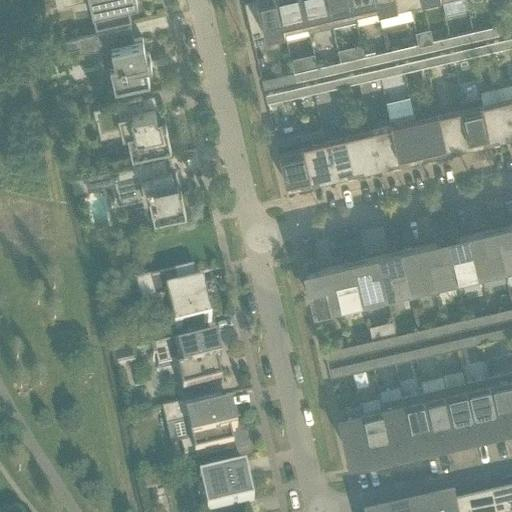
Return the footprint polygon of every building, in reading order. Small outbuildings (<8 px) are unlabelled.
[(77,0),(77,1),(81,0),(89,0),(89,1),(90,1),(95,23),(130,15),(128,2),(137,0),(136,0),(77,0)] [(285,37),(276,0),(249,0),(244,1),(253,44),(285,37)] [(276,0),(285,37),(286,37),(284,29),(306,24),(308,32),(309,31),(301,0),(276,0)] [(301,0),(309,31),(332,26),(325,0),(301,0)] [(325,0),(332,26),(355,21),(350,0),(325,0)] [(350,0),(355,21),(356,20),(354,13),(376,8),(378,15),(379,15),(375,0),(350,0)] [(375,0),(379,15),(410,8),(407,0),(375,0)] [(407,0),(410,8),(441,1),(440,0),(407,0)] [(130,25),(96,33),(104,68),(109,67),(114,88),(149,80),(146,69),(144,69),(143,64),(151,62),(149,52),(146,53),(142,38),(133,40),(130,25)] [(497,25),(472,31),(474,40),(499,34),(497,25)] [(472,31),(449,36),(451,45),(474,40),(472,31)] [(449,36),(417,44),(420,53),(451,45),(449,36)] [(66,50),(80,47),(78,37),(64,40),(66,50)] [(511,37),(491,42),(493,51),(511,46),(511,37)] [(491,42),(469,47),(471,56),(493,51),(491,42)] [(417,44),(386,51),(388,60),(420,53),(417,44)] [(469,47),(446,52),(448,61),(471,56),(469,47)] [(386,51),(363,56),(365,65),(388,60),(386,51)] [(446,52),(424,57),(426,66),(448,61),(446,52)] [(363,56),(340,62),(342,71),(365,65),(363,56)] [(424,57),(401,63),(403,72),(426,66),(424,57)] [(340,62),(316,67),(318,76),(342,71),(340,62)] [(401,63),(377,68),(379,77),(403,72),(401,63)] [(316,67),(293,72),(295,81),(318,76),(316,67)] [(377,68),(355,73),(357,82),(379,77),(377,68)] [(295,81),(293,72),(262,80),(264,89),(295,81)] [(355,73),(333,79),(335,87),(357,82),(355,73)] [(333,79),(311,84),(313,93),(335,87),(333,79)] [(311,84),(289,89),(291,98),(313,93),(311,84)] [(511,84),(501,86),(504,98),(511,131),(511,84)] [(291,98),(289,89),(265,94),(267,103),(291,98)] [(388,99),(391,114),(414,110),(411,95),(388,99)] [(480,96),(458,101),(460,108),(468,143),(477,141),(477,143),(490,140),(482,103),(480,96)] [(126,134),(131,155),(170,145),(165,123),(160,124),(158,115),(156,116),(154,108),(144,110),(141,97),(92,109),(95,119),(98,118),(100,131),(121,126),(124,134),(126,134)] [(511,131),(504,98),(482,103),(490,140),(503,137),(503,135),(511,132),(511,131)] [(460,108),(437,113),(446,150),(459,148),(458,145),(468,143),(460,108)] [(412,111),(389,117),(399,161),(413,158),(412,155),(422,153),(412,111)] [(413,111),(412,111),(422,153),(431,151),(432,154),(446,150),(437,113),(415,118),(413,111)] [(390,124),(368,129),(377,164),(385,162),(386,164),(399,161),(389,117),(388,117),(390,124)] [(321,128),(299,133),(310,182),(323,179),(322,176),(332,174),(324,139),(321,128)] [(368,129),(346,134),(355,171),(367,169),(367,166),(377,164),(368,129)] [(299,133),(275,139),(286,185),(296,182),(296,185),(310,182),(299,133)] [(346,134),(324,139),(332,174),(341,172),(341,175),(355,171),(346,134)] [(112,173),(111,173),(113,179),(115,179),(118,191),(121,201),(144,196),(144,199),(151,197),(154,214),(152,215),(153,219),(185,212),(180,189),(178,190),(176,180),(172,181),(171,176),(172,176),(171,172),(168,173),(152,176),(149,164),(114,172),(114,173),(112,173)] [(110,169),(82,176),(86,190),(113,183),(110,169)] [(86,190),(82,176),(70,179),(74,192),(86,190)] [(503,212),(491,215),(494,227),(504,274),(511,272),(511,222),(505,224),(503,212)] [(456,223),(444,226),(458,285),(481,279),(470,232),(458,235),(456,223)] [(435,240),(423,243),(434,290),(458,285),(444,226),(432,229),(435,240)] [(494,227),(470,232),(481,279),(504,274),(494,227)] [(423,243),(400,248),(411,295),(434,290),(423,243)] [(400,248),(377,254),(388,301),(411,295),(400,248)] [(377,254),(353,259),(364,306),(388,301),(377,254)] [(315,256),(303,258),(316,317),(341,312),(330,265),(318,267),(315,256)] [(353,259),(330,265),(341,312),(364,306),(353,259)] [(174,331),(211,323),(202,286),(196,287),(193,271),(135,285),(140,307),(167,301),(174,331)] [(511,317),(511,306),(496,311),(498,320),(511,317)] [(481,314),(465,318),(468,328),(484,324),(481,314)] [(468,328),(465,318),(449,322),(451,331),(468,328)] [(435,325),(419,329),(421,338),(437,335),(435,325)] [(421,338),(419,329),(402,332),(405,342),(421,338)] [(495,329),(479,332),(481,342),(497,338),(495,329)] [(481,342),(479,332),(462,336),(465,346),(481,342)] [(177,373),(178,377),(182,395),(221,386),(217,366),(221,365),(219,358),(216,343),(204,346),(202,335),(153,346),(156,358),(155,358),(157,369),(175,365),(179,364),(181,372),(177,373)] [(388,336),(372,339),(374,349),(390,345),(388,336)] [(374,349),(372,339),(356,343),(358,353),(374,349)] [(448,339),(434,343),(436,352),(450,349),(448,339)] [(436,352),(434,343),(420,346),(422,356),(436,352)] [(343,356),(341,347),(324,350),(326,360),(343,356)] [(406,349),(392,352),(394,362),(408,359),(406,349)] [(111,356),(114,368),(134,363),(132,352),(111,356)] [(394,362),(392,352),(378,356),(380,365),(394,362)] [(364,359),(350,362),(352,372),(366,369),(364,359)] [(352,372),(350,362),(336,365),(338,375),(352,372)] [(511,371),(511,370),(488,375),(499,422),(511,419),(511,371)] [(488,375),(465,381),(476,428),(499,422),(488,375)] [(465,381),(444,385),(455,433),(476,428),(465,381)] [(444,385),(423,390),(434,438),(455,433),(444,385)] [(423,390),(402,395),(413,442),(434,438),(423,390)] [(381,400),(380,400),(380,402),(382,408),(383,408),(392,447),(413,442),(402,395),(381,400)] [(221,396),(162,410),(166,428),(186,423),(191,442),(180,445),(183,457),(182,457),(183,461),(233,449),(232,446),(230,439),(230,435),(236,433),(231,409),(224,411),(221,396)] [(379,397),(360,402),(361,405),(363,413),(362,413),(371,452),(392,447),(383,408),(382,408),(380,402),(380,400),(379,397)] [(360,405),(338,410),(349,457),(371,452),(362,413),(363,413),(361,405),(360,405)] [(245,471),(233,474),(198,482),(205,511),(227,511),(253,506),(245,471)] [(511,511),(511,495),(489,501),(492,511),(511,511)] [(451,511),(492,511),(489,501),(450,510),(451,511)]
